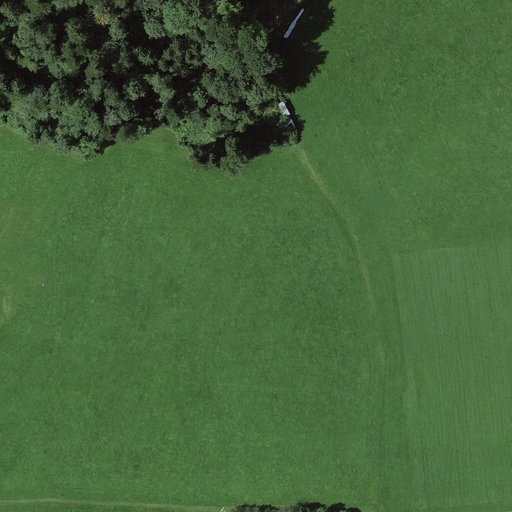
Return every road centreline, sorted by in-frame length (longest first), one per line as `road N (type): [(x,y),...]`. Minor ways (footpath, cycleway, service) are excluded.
road 1 (track): [(511,454),(397,467),(317,420),(289,322),(309,227),(382,39),(422,0)]
road 2 (track): [(0,500),(187,511)]
